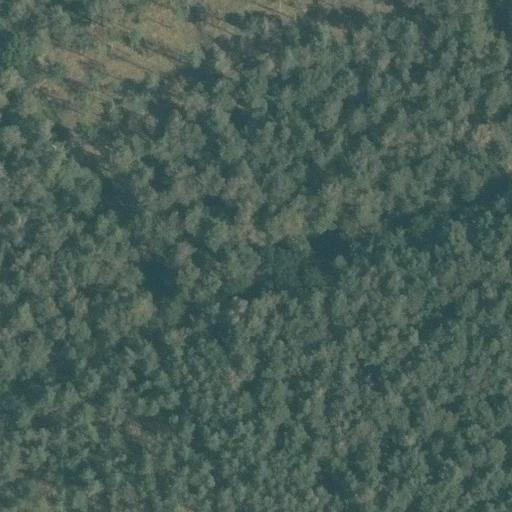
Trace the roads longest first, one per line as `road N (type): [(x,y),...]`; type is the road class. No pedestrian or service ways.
road 1 (track): [(150,341),(511,180)]
road 2 (track): [(189,324),(1,0)]
road 3 (track): [(150,341),(241,511)]
road 4 (track): [(0,404),(150,341)]
